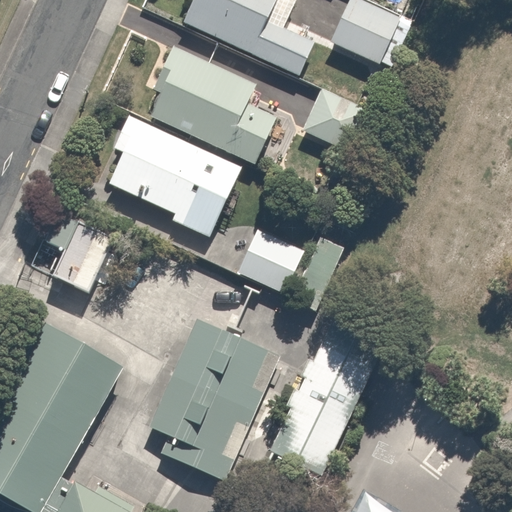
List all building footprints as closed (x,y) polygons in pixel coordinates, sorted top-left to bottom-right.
[(190,0),(192,1),(184,24),(296,76),(316,34),(287,20),(296,0),(190,0)] [(404,16),(366,0),(349,0),(331,43),(383,65),(404,16)] [(150,119),(244,164),(256,169),(285,107),(262,96),(266,88),(171,43),(149,90),(161,96),(150,119)] [(365,103),(325,86),(305,133),(345,150),(365,103)] [(209,238),(244,164),(150,119),(135,112),(117,150),(126,154),(112,183),(175,213),(171,221),(209,238)] [(91,293),(117,238),(59,212),(45,242),(63,250),(51,275),(91,293)] [(314,319),(344,257),(325,248),(295,310),(314,319)] [(271,355),(192,321),(143,438),(222,471),(271,355)] [(317,488),(385,347),(330,321),(262,461),(317,488)] [(0,500),(21,511),(42,511),(118,374),(40,331),(0,403),(0,500)] [(112,511),(66,486),(51,511),(112,511)]
